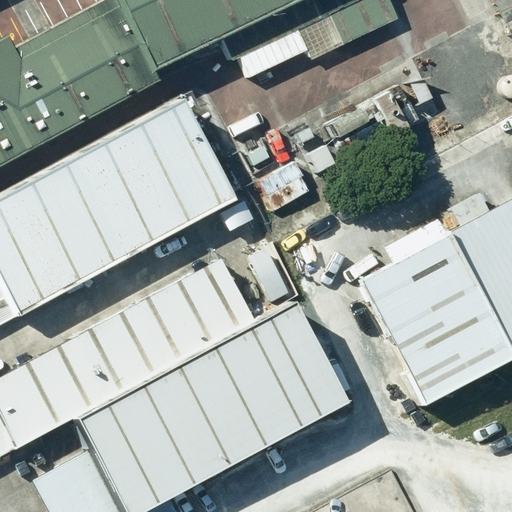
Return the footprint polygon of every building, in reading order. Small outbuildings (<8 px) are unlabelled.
[(111,0),(14,53),(8,42),(0,46),(0,169),(159,83),(156,77),(221,42),(233,64),(240,60),(252,82),(306,53),(309,59),(397,21),(388,0),(111,0)] [(511,11),(501,18),(511,38),(511,11)] [(418,105),(416,106),(417,109),(433,102),(423,79),(409,85),(418,105)] [(358,115),(329,131),(346,162),(415,123),(408,109),(396,115),(393,110),(408,102),(399,87),(355,111),(358,115)] [(185,108),(0,207),(0,327),(16,318),(19,323),(236,206),(230,195),(236,192),(228,179),(224,181),(185,108)] [(325,149),(307,159),(317,177),(335,167),(325,149)] [(294,165),(259,184),(266,197),(263,198),(272,214),(309,195),(294,165)] [(416,203),(362,232),(372,249),(339,267),(405,390),(511,332),(511,173),(425,220),(416,203)] [(30,484),(44,511),(156,511),(348,410),(295,312),(256,333),(220,265),(0,382),(0,459),(14,452),(15,453),(74,421),(90,452),(30,484)]
